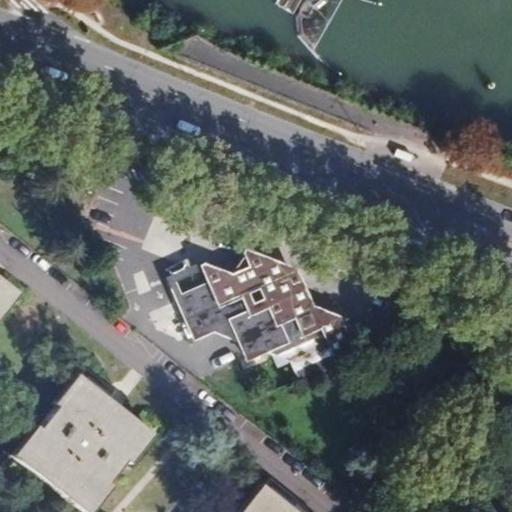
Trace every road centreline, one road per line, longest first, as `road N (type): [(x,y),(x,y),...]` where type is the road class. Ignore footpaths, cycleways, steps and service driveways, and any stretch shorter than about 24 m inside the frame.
road 1 (primary): [(511,226),(0,23)]
road 2 (primary): [(0,63),(511,260)]
road 3 (residential): [(398,511),(511,366)]
